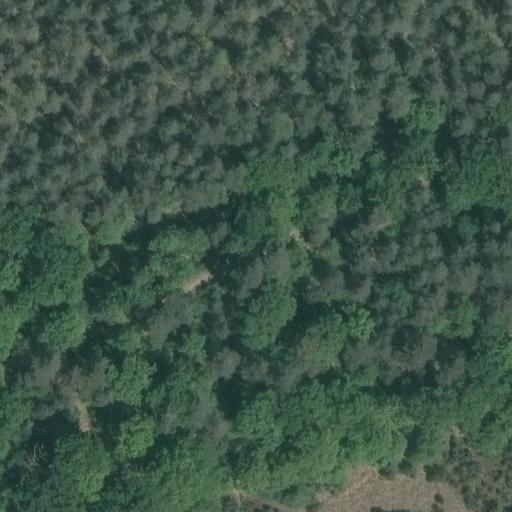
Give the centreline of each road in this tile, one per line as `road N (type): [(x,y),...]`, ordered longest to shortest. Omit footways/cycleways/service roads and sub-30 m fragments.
road 1 (track): [(511,129),(0,371)]
road 2 (track): [(453,156),(427,0)]
